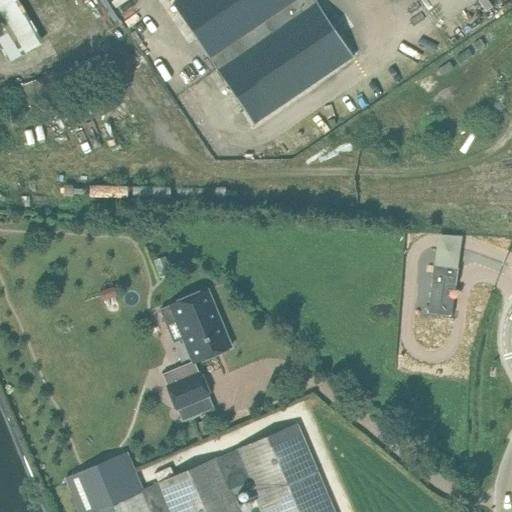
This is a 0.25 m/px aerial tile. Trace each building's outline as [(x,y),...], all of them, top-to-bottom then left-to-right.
[(52,0),(0,0),(0,23),(19,55),(68,27),(52,0)] [(354,56),(315,0),(177,0),(172,4),(253,124),(354,56)] [(435,264),(428,312),(452,315),(459,268),(435,264)] [(230,347),(206,289),(159,309),(174,344),(183,340),(193,363),(230,347)] [(208,395),(199,373),(166,386),(175,409),(176,408),(181,421),(213,407),(208,395)] [(333,511),(296,424),(142,489),(127,452),(65,478),(79,511),(250,511),(257,508),(258,511),(333,511)]
